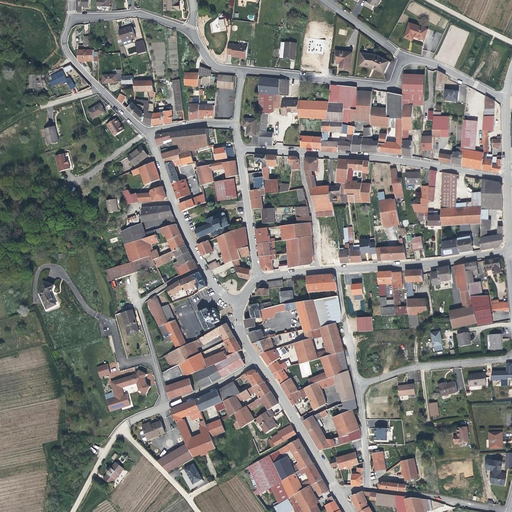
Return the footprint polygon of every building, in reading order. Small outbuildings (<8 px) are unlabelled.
[(76,0),(76,10),(82,10),(82,6),(89,6),(89,0),(76,0)] [(178,4),(178,2),(177,0),(167,0),(168,10),(180,10),(180,4),(178,4)] [(377,8),(381,0),(354,0),(358,2),(359,0),(365,0),(366,0),(364,5),(372,10),(374,6),(377,8)] [(212,33),(219,31),(217,21),(209,23),(212,33)] [(413,37),(414,37),(415,37),(426,41),(430,30),(419,26),(410,24),(405,38),(412,41),(413,37)] [(123,28),(118,30),(124,45),(133,43),(131,39),(136,37),(132,27),(124,29),(123,28)] [(88,45),(89,36),(84,36),(83,47),(79,47),(79,50),(78,50),(78,60),(78,61),(86,61),(94,61),(98,61),(98,52),(94,52),(94,50),(93,50),(93,48),(88,48),(88,45)] [(307,52),(323,55),(325,40),(309,38),(307,52)] [(147,52),(144,41),(136,43),(138,54),(147,52)] [(296,44),(282,42),(281,58),(295,60),(296,44)] [(229,44),(227,54),(232,55),(232,56),(240,58),(240,56),(246,57),(248,46),(229,44)] [(336,51),(335,55),(337,57),(337,60),(336,63),(341,64),(340,68),(341,68),(341,69),(345,70),(345,71),(350,71),(352,53),(336,51)] [(359,66),(369,67),(372,68),(373,66),(385,71),(389,62),(375,55),(371,55),(361,53),(359,66)] [(63,69),(66,73),(73,68),(70,64),(63,69)] [(210,72),(200,67),(199,73),(199,76),(209,77),(210,72)] [(122,77),(122,69),(115,69),(116,74),(102,74),(102,83),(116,83),(116,81),(122,81),(122,77)] [(74,89),(72,81),(68,83),(63,71),(48,78),(51,87),(63,82),(64,84),(67,83),(69,90),(74,89)] [(445,75),(438,71),(436,90),(444,90),(445,75)] [(30,89),(26,89),(27,92),(42,88),(40,74),(38,75),(37,73),(35,73),(35,75),(29,75),(30,89)] [(199,73),(185,73),(185,85),(197,86),(198,86),(199,76),(199,73)] [(425,75),(413,74),(403,74),(403,79),(403,95),(403,105),(409,105),(409,94),(413,94),(424,95),(425,75)] [(218,76),(217,88),(224,88),(233,89),(233,76),(218,76)] [(288,80),(259,77),(259,93),(274,95),(274,108),(281,109),(279,98),(279,95),(281,95),(288,95),(288,80)] [(183,110),(180,80),(173,81),(176,110),(183,110)] [(133,81),(134,84),(135,92),(134,104),(137,105),(141,105),(141,103),(140,103),(141,91),(149,91),(150,96),(154,96),(155,93),(154,93),(152,81),(133,81)] [(357,88),(330,85),(329,102),(327,120),(323,120),(322,138),(321,149),(321,151),(327,151),(328,150),(332,150),(332,151),(338,151),(338,150),(339,143),(327,142),(327,131),(341,131),(342,124),(349,125),(351,126),(352,121),(352,110),(358,110),(357,91),(357,88)] [(216,105),(215,105),(214,118),(223,118),(224,88),(217,88),(216,105)] [(459,92),(445,90),(444,101),(458,102),(459,92)] [(372,92),(357,91),(358,110),(352,110),(352,121),(371,121),(371,107),(372,92)] [(403,95),(388,92),(387,109),(387,118),(390,118),(397,119),(397,138),(398,139),(398,142),(397,144),(386,143),(380,143),(379,143),(378,152),(402,155),(403,105),(403,95)] [(120,93),(117,100),(122,104),(126,97),(120,93)] [(274,95),(259,93),(259,111),(262,112),(261,114),(267,114),(274,110),(274,108),(274,95)] [(281,100),(281,95),(279,95),(279,98),(281,109),(281,114),(299,116),(299,101),(281,100)] [(495,100),(486,96),(484,109),(494,109),(495,100)] [(193,100),(189,100),(190,120),(199,118),(199,105),(199,104),(193,104),(193,100)] [(329,102),(299,101),(299,116),(299,117),(309,118),(309,119),(313,120),(313,118),(323,118),(323,120),(327,120),(329,102)] [(94,120),(105,112),(100,104),(88,111),(94,120)] [(132,104),(127,109),(140,120),(143,122),(144,113),(142,113),(132,104)] [(199,118),(203,118),(203,115),(214,116),(214,106),(199,105),(199,118)] [(409,105),(403,105),(402,155),(412,157),(412,141),(408,141),(408,130),(412,130),(413,105),(409,105)] [(144,113),(143,122),(147,125),(148,124),(150,114),(148,113),(149,108),(149,107),(144,106),(143,108),(142,113),(144,113)] [(158,113),(154,113),(154,115),(152,126),(172,122),(172,110),(171,110),(171,107),(159,107),(159,110),(158,110),(158,113)] [(371,107),(371,121),(371,125),(373,125),(389,127),(390,118),(387,118),(387,109),(371,107)] [(267,114),(261,114),(259,144),(273,145),(274,132),(266,131),(267,114)] [(434,117),(423,116),(423,129),(433,130),(434,117)] [(494,116),(484,116),(483,123),(483,131),(484,131),(487,131),(487,132),(493,132),(494,116)] [(448,118),(434,117),(433,130),(433,137),(447,138),(448,118)] [(124,129),(117,118),(107,124),(115,136),(124,129)] [(255,135),(254,123),(254,119),(242,120),(241,124),(241,127),(246,127),(246,135),(255,135)] [(478,121),(464,119),(462,140),(476,142),(478,121)] [(354,127),(351,126),(349,125),(348,132),(347,142),(339,142),(339,143),(338,150),(352,150),(354,139),(354,133),(354,127)] [(53,127),(44,129),(48,144),(59,142),(57,133),(55,134),(53,127)] [(192,129),(170,133),(172,141),(174,145),(178,145),(179,150),(180,153),(190,151),(209,146),(207,129),(192,129)] [(483,131),(484,153),(483,170),(492,172),(492,166),(492,158),(492,155),(487,154),(488,153),(487,132),(484,132),(484,131),(483,131)] [(172,141),(170,133),(157,135),(155,138),(158,146),(172,141)] [(321,149),(322,138),(301,137),(301,141),(302,141),(302,147),(321,149)] [(422,137),(423,150),(433,150),(433,137),(422,137)] [(362,139),(354,139),(352,150),(361,152),(362,139)] [(372,140),(362,139),(361,152),(362,152),(362,151),(378,152),(379,143),(374,142),(372,140)] [(462,140),(461,149),(475,152),(476,142),(462,140)] [(502,148),(501,140),(492,140),(492,148),(500,148),(502,148)] [(134,167),(148,156),(142,147),(134,153),(133,153),(127,157),(134,167)] [(215,160),(228,158),(226,147),(214,149),(215,160)] [(437,153),(437,161),(462,166),(462,153),(461,153),(461,149),(458,149),(458,152),(458,153),(457,153),(454,153),(452,156),(437,153)] [(462,153),(462,166),(483,170),(484,153),(475,152),(461,149),(461,153),(462,153)] [(179,150),(161,154),(165,164),(180,160),(179,154),(180,154),(180,153),(179,150)] [(192,162),(190,151),(180,153),(180,154),(179,154),(180,160),(165,164),(176,195),(189,190),(186,179),(180,181),(175,167),(192,162)] [(73,168),(69,153),(55,156),(60,172),(73,168)] [(266,155),(255,154),(254,162),(262,162),(263,168),(268,167),(268,164),(268,162),(266,162),(266,155)] [(277,156),(266,155),(266,162),(268,162),(268,164),(277,165),(277,156)] [(297,157),(288,156),(289,163),(291,163),(291,165),(294,165),(294,170),(300,170),(299,160),(297,157)] [(318,172),(318,158),(308,158),(305,160),(306,172),(314,204),(316,204),(331,203),(330,187),(324,187),(317,187),(316,184),(314,176),(313,176),(312,171),(318,172)] [(350,160),(339,160),(336,182),(341,183),(346,183),(350,160)] [(364,161),(350,160),(346,183),(346,195),(350,195),(355,195),(361,196),(362,184),(353,183),(352,178),(354,167),(363,168),(364,161)] [(197,167),(201,186),(202,186),(214,182),(211,169),(218,168),(217,168),(224,167),(226,169),(228,178),(238,175),(236,161),(197,167)] [(154,162),(139,168),(145,185),(148,184),(149,186),(154,184),(154,182),(160,180),(154,162)] [(394,170),(391,171),(396,198),(404,197),(402,178),(398,179),(397,168),(394,169),(394,170)] [(420,173),(412,173),(406,173),(406,184),(412,184),(420,184),(420,173)] [(451,209),(451,199),(452,199),(453,174),(442,173),(442,200),(442,209),(451,209)] [(264,180),(264,177),(255,178),(255,182),(254,182),(255,190),(265,189),(264,180)] [(217,201),(237,198),(235,179),(215,183),(217,201)] [(278,179),(270,180),(265,180),(265,189),(266,193),(279,192),(278,179)] [(500,183),(483,180),(482,192),(482,207),(489,207),(503,207),(502,186),(500,183)] [(290,184),(281,183),(280,193),(289,191),(290,184)] [(346,183),(341,183),(341,186),(341,195),(342,202),(350,202),(350,195),(346,195),(346,183)] [(371,184),(362,184),(361,196),(363,202),(371,202),(371,193),(371,184)] [(341,186),(330,187),(331,203),(333,203),(337,203),(336,195),(341,195),(341,186)] [(137,194),(140,202),(164,200),(167,197),(163,187),(152,190),(150,193),(137,194)] [(306,200),(303,188),(298,189),(299,196),(298,196),(299,202),(306,200)] [(127,204),(140,202),(137,194),(136,193),(131,195),(129,189),(122,192),(127,204)] [(255,190),(250,191),(253,209),(262,209),(263,209),(262,196),(264,195),(266,195),(266,193),(265,189),(255,190)] [(189,190),(176,195),(178,199),(191,194),(189,190)] [(482,207),(482,192),(473,192),(473,201),(469,201),(469,204),(469,208),(482,207)] [(197,197),(200,205),(206,203),(204,195),(197,197)] [(197,197),(179,204),(182,212),(200,205),(197,197)] [(116,199),(106,200),(108,212),(118,211),(116,199)] [(400,222),(396,199),(386,201),(379,202),(383,225),(400,222)] [(316,204),(317,217),(335,215),(333,203),(331,203),(316,204)] [(421,204),(413,203),(416,212),(421,212),(421,204)] [(451,209),(442,209),(442,210),(442,225),(447,225),(482,224),(482,216),(482,207),(469,208),(469,204),(462,204),(462,208),(451,209)] [(167,218),(174,217),(169,206),(160,206),(142,208),(141,222),(167,218)] [(308,206),(295,207),(297,218),(309,217),(308,206)] [(263,209),(262,209),(263,223),(274,223),(273,208),(263,209)] [(428,211),(428,212),(429,226),(442,225),(442,210),(440,210),(440,216),(434,216),(434,211),(428,211)] [(208,224),(195,230),(199,238),(212,234),(213,236),(212,237),(212,238),(213,237),(213,238),(214,238),(214,237),(226,233),(224,227),(230,225),(230,224),(229,224),(227,219),(227,218),(226,218),(225,214),(224,213),(219,215),(219,214),(218,215),(207,220),(207,219),(206,220),(208,224)] [(489,216),(482,216),(482,224),(481,250),(493,248),(494,247),(500,247),(503,243),(503,227),(498,227),(498,236),(486,237),(487,230),(488,230),(489,220),(489,216)] [(170,226),(177,224),(174,217),(167,218),(170,226)] [(336,218),(317,219),(318,231),(325,230),(338,229),(336,218)] [(121,232),(125,245),(146,238),(145,233),(142,223),(121,232)] [(297,224),(276,227),(276,228),(278,228),(278,229),(281,229),(283,241),(287,240),(312,236),(311,223),(297,224)] [(174,251),(186,246),(177,224),(170,226),(160,229),(162,232),(163,236),(166,235),(174,251)] [(245,227),(233,231),(239,248),(249,247),(245,227)] [(267,228),(256,229),(258,243),(274,242),(275,242),(274,238),(269,239),(267,228)] [(233,231),(218,237),(226,264),(233,261),(239,259),(242,259),(242,257),(239,248),(233,231)] [(152,256),(154,260),(160,257),(158,250),(151,253),(149,245),(158,242),(157,235),(156,235),(146,238),(125,245),(131,262),(132,262),(152,256)] [(313,250),(312,236),(287,240),(288,253),(313,250)] [(421,236),(411,238),(414,251),(424,249),(421,236)] [(442,237),(442,257),(473,252),(471,238),(459,240),(446,242),(447,237),(442,237)] [(371,254),(369,240),(366,240),(365,239),(359,240),(361,251),(361,254),(369,253),(369,255),(371,254)] [(382,261),(407,260),(403,239),(400,239),(401,247),(381,248),(382,261)] [(340,252),(341,263),(351,262),(349,243),(349,241),(349,240),(345,240),(346,252),(340,252)] [(370,240),(369,240),(371,254),(377,254),(376,248),(376,243),(370,243),(370,240)] [(213,252),(209,241),(198,246),(204,258),(210,256),(210,253),(213,252)] [(274,242),(258,243),(260,257),(276,255),(276,250),(274,250),(274,249),(275,247),(274,242)] [(349,243),(351,262),(362,262),(361,254),(361,251),(354,251),(353,243),(349,243)] [(176,268),(193,260),(186,246),(174,251),(169,253),(171,258),(176,256),(178,261),(174,263),(176,268)] [(249,247),(239,248),(242,257),(250,256),(249,247)] [(314,261),(313,250),(288,253),(289,264),(289,268),(310,265),(314,261)] [(340,252),(318,254),(319,264),(321,266),(341,265),(341,263),(340,252)] [(156,265),(157,267),(172,261),(171,258),(169,253),(160,257),(154,260),(156,265)] [(276,255),(260,257),(261,269),(264,272),(274,270),(272,260),(276,260),(276,255)] [(152,256),(132,262),(131,262),(117,266),(114,268),(103,271),(106,281),(117,277),(120,276),(135,271),(135,272),(156,265),(154,260),(152,256)] [(239,259),(233,261),(240,277),(249,280),(250,270),(240,267),(239,259)] [(498,259),(485,261),(486,270),(493,269),(493,274),(500,272),(498,259)] [(176,268),(179,276),(197,268),(193,260),(176,268)] [(216,261),(207,264),(211,271),(221,266),(219,262),(217,263),(216,261)] [(476,262),(465,264),(467,276),(467,275),(478,274),(476,262)] [(463,301),(471,300),(470,294),(469,283),(467,275),(467,276),(465,264),(457,266),(461,289),(463,301)] [(430,271),(433,286),(441,285),(441,282),(451,280),(449,267),(438,269),(439,270),(430,271)] [(409,315),(409,328),(417,327),(416,314),(429,315),(427,299),(414,299),(414,291),(413,291),(412,282),(424,281),(422,270),(406,271),(408,307),(409,315)] [(392,273),(392,272),(378,272),(380,298),(386,298),(385,291),(384,291),(383,284),(393,284),(392,273)] [(179,282),(167,289),(171,296),(183,289),(185,291),(197,286),(199,291),(207,287),(200,273),(179,282)] [(402,273),(392,273),(393,284),(394,298),(399,298),(398,289),(403,289),(402,273)] [(309,292),(337,290),(336,277),(333,275),(306,277),(309,292)] [(52,291),(54,284),(44,281),(41,292),(49,307),(58,302),(52,291)] [(469,283),(470,294),(483,295),(480,281),(469,283)] [(362,283),(351,284),(351,295),(354,295),(354,300),(363,299),(362,283)] [(285,304),(294,303),(292,290),(280,291),(281,305),(285,304)] [(148,301),(152,310),(161,307),(156,296),(148,301)] [(340,322),(341,313),(338,296),(310,301),(297,302),(299,309),(305,333),(313,330),(322,328),(336,323),(340,322)] [(463,308),(472,306),(471,300),(463,301),(462,301),(463,308)] [(270,307),(272,307),(271,302),(251,306),(250,307),(253,318),(256,318),(263,318),(262,317),(261,310),(270,307)] [(299,309),(297,302),(294,303),(285,304),(286,310),(287,311),(299,309)] [(168,305),(161,307),(168,323),(175,320),(168,305)] [(281,311),(281,305),(272,307),(270,307),(272,314),(281,311)] [(449,311),(451,320),(453,329),(477,323),(474,306),(472,306),(463,308),(449,311)] [(173,341),(177,350),(186,345),(175,320),(168,323),(161,307),(152,310),(160,327),(159,327),(166,342),(169,341),(170,342),(173,341)] [(262,317),(272,314),(270,307),(261,310),(262,317)] [(395,315),(409,315),(408,307),(401,307),(395,308),(395,315)] [(215,323),(220,321),(215,308),(209,311),(207,309),(198,313),(206,330),(216,326),(215,323)] [(382,316),(395,315),(395,308),(386,308),(381,308),(382,316)] [(134,323),(132,312),(131,310),(121,313),(122,315),(126,330),(137,327),(136,322),(134,323)] [(372,317),(357,318),(357,332),(372,331),(372,317)] [(256,318),(253,318),(245,320),(247,329),(256,327),(255,323),(256,320),(256,318)] [(227,340),(235,336),(227,323),(217,328),(201,338),(204,344),(220,335),(219,333),(222,331),(223,333),(227,340)] [(343,348),(336,323),(322,328),(328,350),(330,356),(344,352),(343,348)] [(271,338),(271,335),(270,334),(265,336),(262,330),(249,333),(254,344),(271,338)] [(314,338),(313,330),(305,333),(307,340),(305,340),(310,361),(317,359),(316,353),(312,339),(314,338)] [(435,347),(435,351),(443,350),(440,331),(431,332),(434,347),(435,347)] [(458,334),(460,347),(471,345),(469,332),(458,334)] [(490,335),(490,338),(490,350),(501,350),(501,336),(501,335),(490,335)] [(184,377),(194,373),(212,365),(229,359),(228,356),(238,352),(242,349),(235,336),(227,340),(225,341),(230,349),(230,351),(226,353),(226,351),(214,355),(204,360),(201,353),(200,353),(197,355),(179,364),(184,377)] [(275,350),(271,338),(254,344),(261,355),(275,350)] [(310,361),(305,340),(297,342),(302,360),(303,363),(310,361)] [(191,343),(197,355),(200,353),(198,347),(198,346),(196,341),(191,343)] [(302,360),(297,342),(292,344),(293,347),(295,346),(299,361),(302,360)] [(176,365),(179,364),(197,355),(191,343),(186,345),(177,350),(171,353),(176,365)] [(279,348),(275,350),(280,356),(283,354),(279,348)] [(275,350),(261,355),(269,366),(278,360),(280,358),(280,356),(275,350)] [(321,358),(330,356),(328,350),(316,353),(317,359),(321,358)] [(212,365),(219,379),(245,364),(238,352),(228,356),(229,359),(212,365)] [(348,371),(344,352),(330,356),(321,358),(326,372),(329,379),(348,371)] [(169,369),(173,367),(176,365),(171,353),(163,356),(169,369)] [(278,360),(269,366),(273,373),(277,372),(276,368),(281,365),(278,360)] [(284,369),(288,367),(285,362),(281,365),(276,368),(277,372),(284,369)] [(309,362),(299,363),(301,377),(311,376),(309,362)] [(492,372),(492,380),(511,379),(511,362),(506,363),(506,372),(492,372)] [(173,367),(178,380),(184,377),(179,364),(176,365),(173,367)] [(100,378),(111,375),(107,365),(97,368),(100,378)] [(194,373),(201,388),(214,382),(219,379),(212,365),(194,373)] [(277,372),(273,373),(281,385),(290,379),(284,369),(277,372)] [(111,412),(116,410),(132,405),(128,394),(124,395),(122,389),(122,388),(138,383),(138,384),(140,390),(147,394),(151,386),(147,384),(146,381),(145,378),(147,374),(139,370),(137,374),(111,383),(114,392),(115,395),(112,396),(106,398),(111,412)] [(254,387),(265,382),(257,371),(253,370),(246,374),(247,376),(254,387)] [(353,391),(348,371),(329,379),(318,383),(321,389),(337,383),(338,391),(340,391),(342,401),(343,401),(344,407),(340,409),(342,414),(352,410),(357,408),(353,391)] [(318,383),(329,379),(326,372),(308,379),(311,386),(318,383)] [(486,385),(484,373),(468,376),(469,387),(486,385)] [(298,391),(299,391),(291,378),(290,379),(281,385),(288,395),(298,391)] [(299,391),(301,390),(293,378),(291,378),(299,391)] [(170,399),(194,391),(190,379),(167,387),(170,399)] [(238,395),(241,393),(238,389),(235,382),(232,383),(238,395)] [(271,392),(265,382),(254,387),(256,392),(260,398),(271,392)] [(457,392),(454,382),(443,385),(443,383),(437,384),(440,396),(457,392)] [(223,401),(238,395),(232,383),(219,391),(223,401)] [(321,389),(318,383),(311,386),(305,388),(308,395),(313,407),(310,409),(311,412),(325,404),(327,403),(323,391),(321,389)] [(398,397),(415,395),(413,384),(406,385),(406,387),(397,388),(398,397)] [(241,393),(248,390),(245,385),(238,389),(241,393)] [(256,392),(254,387),(248,390),(251,395),(256,392)] [(308,395),(305,388),(301,390),(299,391),(298,391),(302,397),(303,398),(308,395)] [(200,412),(223,401),(219,391),(218,389),(196,400),(200,411),(200,412)] [(251,395),(248,390),(241,393),(238,395),(223,401),(225,407),(226,409),(229,415),(220,418),(221,420),(221,421),(230,418),(230,417),(235,413),(243,408),(239,401),(244,399),(244,400),(251,397),(251,395)] [(299,399),(302,397),(298,391),(288,395),(294,405),(299,402),(300,401),(299,399)] [(278,404),(271,392),(260,398),(256,401),(258,405),(262,402),(265,403),(269,410),(270,409),(278,404)] [(200,411),(196,400),(171,410),(178,423),(186,443),(187,445),(194,457),(216,448),(211,438),(206,426),(201,412),(199,413),(202,422),(201,423),(202,426),(200,428),(203,436),(193,440),(184,419),(183,420),(181,416),(182,414),(187,412),(189,415),(200,411)] [(428,404),(430,417),(438,417),(436,403),(428,404)] [(334,417),(342,414),(340,409),(338,405),(330,408),(331,411),(333,418),(334,417)] [(247,406),(243,408),(235,413),(241,428),(254,420),(248,409),(247,406)] [(317,418),(331,411),(330,408),(315,415),(317,418)] [(274,416),(270,409),(269,410),(256,418),(262,427),(273,419),(272,418),(274,416)] [(360,429),(352,410),(342,414),(334,417),(341,437),(349,435),(349,434),(360,429)] [(299,418),(301,421),(311,415),(309,412),(299,418)] [(317,419),(317,418),(315,415),(304,422),(317,445),(327,440),(316,420),(317,419)] [(278,426),(273,419),(262,427),(266,433),(278,426)] [(225,432),(221,421),(221,420),(206,426),(211,438),(225,432)] [(149,441),(166,434),(162,422),(149,427),(148,425),(143,427),(149,441)] [(296,434),(291,425),(278,433),(279,434),(272,439),(273,441),(272,442),(269,443),(272,448),(296,434)] [(387,428),(374,428),(374,440),(387,441),(387,428)] [(464,440),(465,440),(468,440),(467,428),(463,428),(457,429),(457,437),(453,437),(453,442),(458,442),(458,443),(464,442),(464,440)] [(361,438),(360,429),(349,434),(349,435),(351,441),(361,438)] [(502,448),(501,432),(488,433),(489,448),(502,448)] [(351,441),(349,435),(341,437),(339,437),(341,445),(351,441)] [(320,450),(335,446),(334,442),(336,441),(336,438),(327,440),(317,445),(320,450)] [(299,439),(280,449),(282,454),(291,449),(299,463),(297,464),(301,471),(313,463),(299,439)] [(187,445),(174,452),(157,462),(165,470),(169,474),(195,459),(194,457),(187,445)] [(356,452),(337,458),(337,459),(339,465),(340,469),(359,463),(356,452)] [(372,454),(375,479),(385,473),(382,452),(372,454)] [(269,455),(248,467),(261,494),(271,488),(295,474),(287,457),(274,463),(269,455)] [(413,459),(400,462),(402,470),(403,476),(404,482),(417,479),(413,459)] [(490,484),(504,486),(505,476),(500,475),(501,464),(487,462),(486,470),(492,471),(490,484)] [(123,469),(115,463),(111,469),(106,469),(107,474),(102,480),(111,484),(123,469)] [(322,479),(313,463),(301,471),(295,474),(271,488),(279,504),(288,499),(296,495),(322,479)] [(193,465),(185,470),(194,485),(202,481),(193,465)] [(202,481),(194,485),(185,470),(180,472),(190,491),(195,488),(204,483),(202,481)] [(362,483),(363,474),(357,474),(352,474),(352,486),(360,486),(362,483)] [(304,511),(321,511),(311,493),(317,490),(320,495),(329,490),(322,479),(296,495),(304,511)] [(377,484),(379,489),(405,492),(405,485),(383,483),(377,484)] [(372,492),(363,491),(362,492),(368,508),(369,508),(371,508),(369,503),(368,503),(366,497),(371,497),(372,492)] [(368,508),(362,492),(352,496),(356,507),(359,511),(372,511),(371,508),(369,508),(368,508)] [(394,495),(377,493),(377,501),(377,502),(395,503),(394,495)] [(288,499),(294,509),(295,511),(304,511),(296,495),(288,499)] [(409,511),(404,496),(394,495),(395,503),(397,511),(409,511)] [(424,511),(421,499),(412,497),(406,499),(405,497),(404,496),(409,511),(424,511)] [(279,504),(275,507),(277,511),(289,511),(294,509),(288,499),(279,504)] [(421,499),(424,511),(425,511),(433,510),(430,500),(421,499)] [(328,511),(336,511),(341,510),(335,500),(329,503),(326,505),(328,509),(328,511)]
